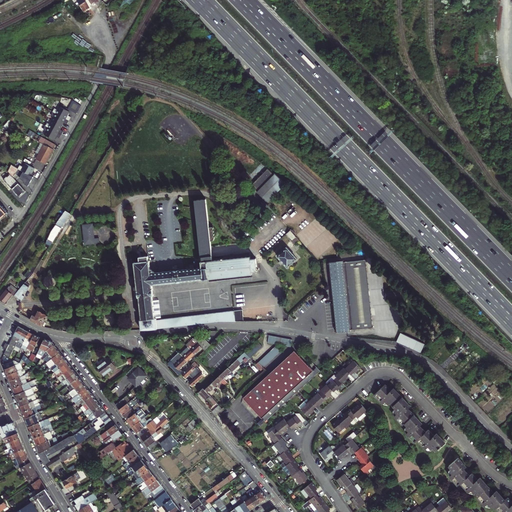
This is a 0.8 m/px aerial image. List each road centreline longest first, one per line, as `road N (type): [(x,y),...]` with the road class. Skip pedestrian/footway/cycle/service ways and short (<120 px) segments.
road 1 (motorway): [(201,0),(511,320)]
road 2 (residential): [(511,448),(406,353),(266,326),(139,338)]
road 3 (motorway): [(511,276),(242,0)]
road 4 (residential): [(511,485),(389,372),(372,375),(314,427),(307,455),(323,480)]
road 5 (residential): [(61,337),(189,511)]
road 6 (tertiary): [(277,499),(138,346)]
road 7 (residential): [(21,216),(93,88)]
